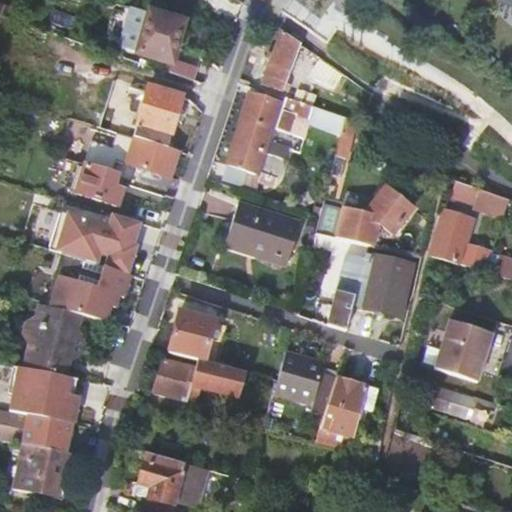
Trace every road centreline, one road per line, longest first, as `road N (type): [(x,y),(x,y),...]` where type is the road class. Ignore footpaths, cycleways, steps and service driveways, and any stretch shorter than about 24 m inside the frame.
road 1 (residential): [(262,0),(160,277)]
road 2 (residential): [(160,277),(403,356)]
road 3 (residential): [(160,277),(96,511)]
